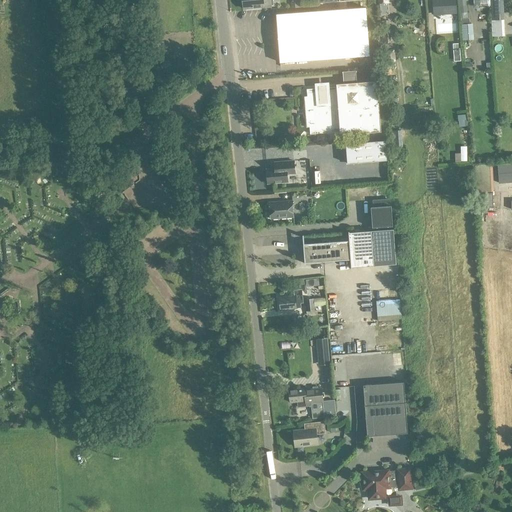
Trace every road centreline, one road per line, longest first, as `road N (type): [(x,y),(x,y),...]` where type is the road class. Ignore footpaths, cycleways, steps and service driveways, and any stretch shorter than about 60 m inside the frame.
road 1 (unclassified): [(276,511),(220,0)]
road 2 (unknown): [(193,95),(144,131),(142,168),(181,211),(198,211),(200,200)]
